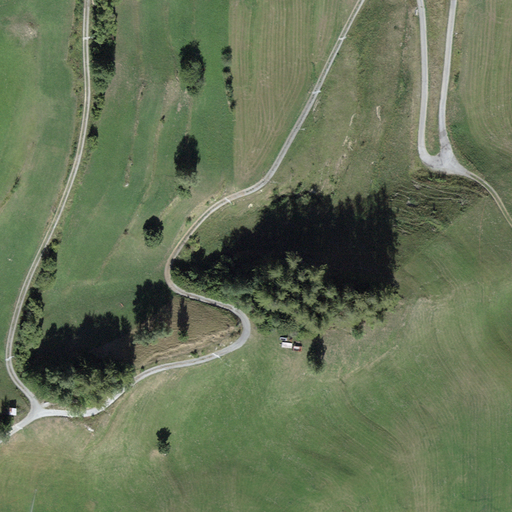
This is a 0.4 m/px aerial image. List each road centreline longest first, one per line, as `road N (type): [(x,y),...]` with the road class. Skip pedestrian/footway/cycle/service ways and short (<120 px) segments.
road 1 (track): [(361,0),(264,180),(214,205),(170,261),(176,289),(235,309),(245,336),(206,358),(138,376),(97,409),(35,414)]
road 2 (track): [(85,0),(82,129),(6,353),(35,414)]
road 3 (unclassified): [(454,0),(444,156),(435,163),(426,160),(420,138),(419,0)]
